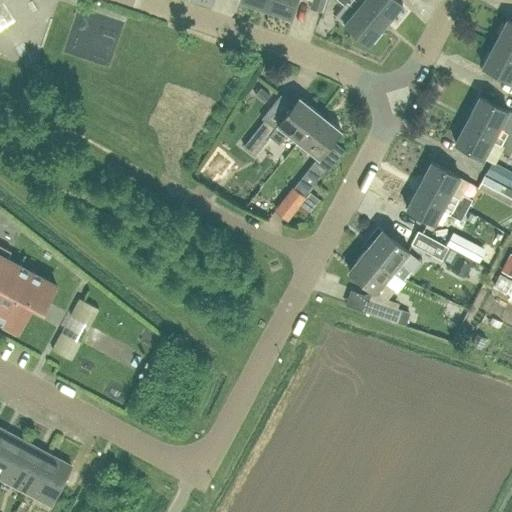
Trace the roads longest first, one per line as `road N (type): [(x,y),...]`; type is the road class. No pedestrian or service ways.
road 1 (residential): [(198,473),(404,92)]
road 2 (residential): [(404,92),(143,0)]
road 3 (residential): [(198,473),(0,368)]
